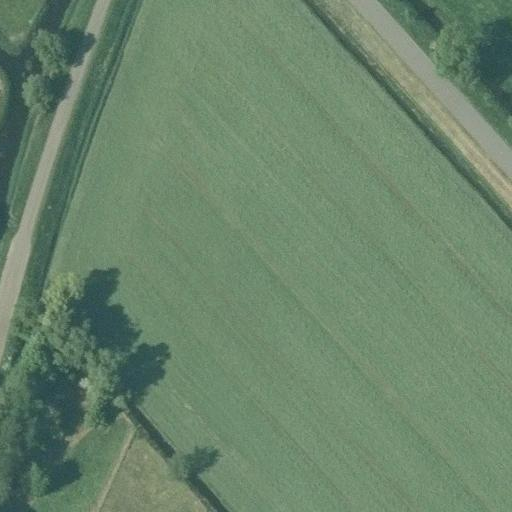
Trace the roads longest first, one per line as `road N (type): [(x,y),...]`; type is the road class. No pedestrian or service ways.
road 1 (unclassified): [(0,307),(60,101),(102,0)]
road 2 (unclassified): [(511,167),(361,0)]
